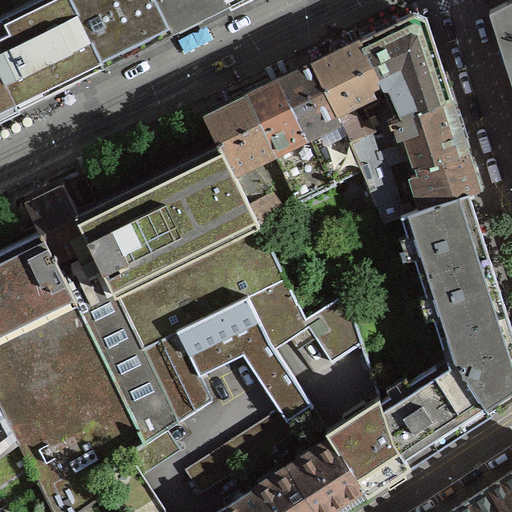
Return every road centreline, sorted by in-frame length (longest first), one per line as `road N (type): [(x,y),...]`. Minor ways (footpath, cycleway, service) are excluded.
road 1 (residential): [(0,165),(332,0)]
road 2 (residential): [(511,187),(446,0)]
road 3 (residential): [(511,438),(397,511)]
